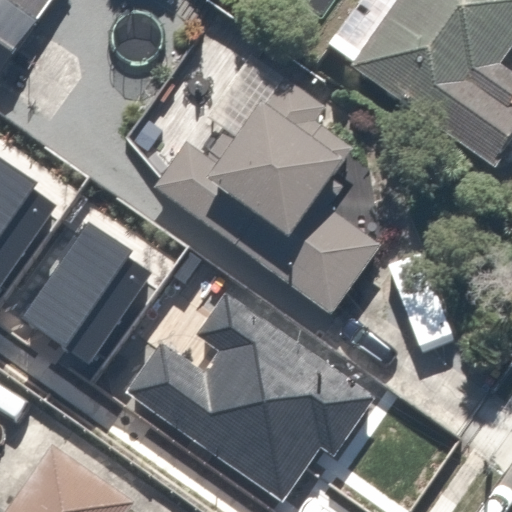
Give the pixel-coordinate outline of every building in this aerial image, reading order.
[(0,0),(0,78),(55,0),(0,0)] [(511,49),(511,1),(510,0),(404,0),(340,99),(487,194),(511,155),(511,137),(510,136),(511,133),(511,85),(495,75),(511,49)] [(234,72),(128,216),(311,349),(375,262),(327,228),(361,182),(303,140),(312,128),(234,72)] [(152,455),(232,511),(269,511),(314,450),(323,457),(370,391),(224,288),(182,348),(169,338),(125,400),(169,431),(152,455)] [(127,511),(46,460),(11,511),(127,511)]
